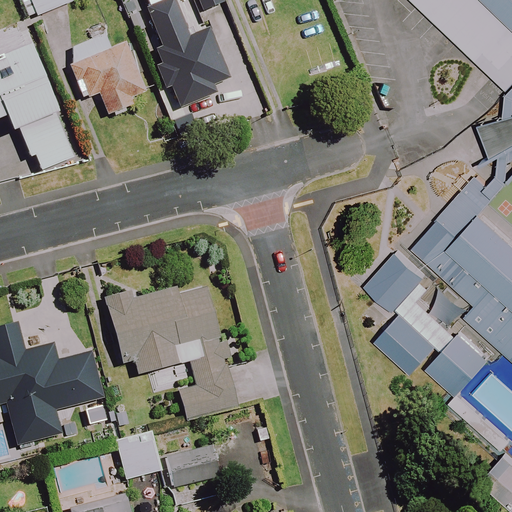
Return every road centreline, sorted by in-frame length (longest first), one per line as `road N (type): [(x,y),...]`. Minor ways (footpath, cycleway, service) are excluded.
road 1 (residential): [(342,511),(252,173)]
road 2 (residential): [(252,173),(0,240)]
